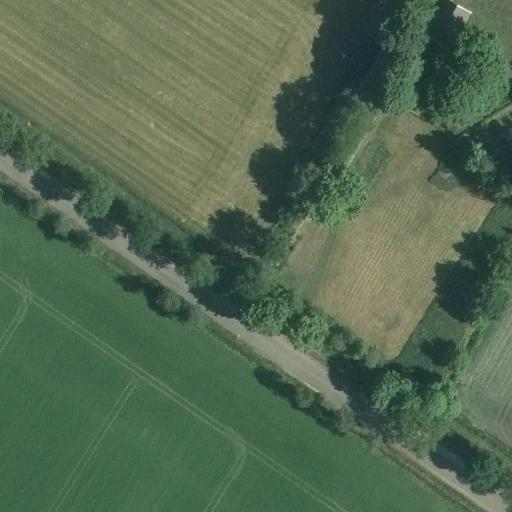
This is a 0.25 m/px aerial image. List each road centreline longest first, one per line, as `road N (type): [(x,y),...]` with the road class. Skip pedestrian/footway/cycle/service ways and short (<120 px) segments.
road 1 (unclassified): [(510,511),(0,155)]
road 2 (track): [(236,320),(421,0)]
